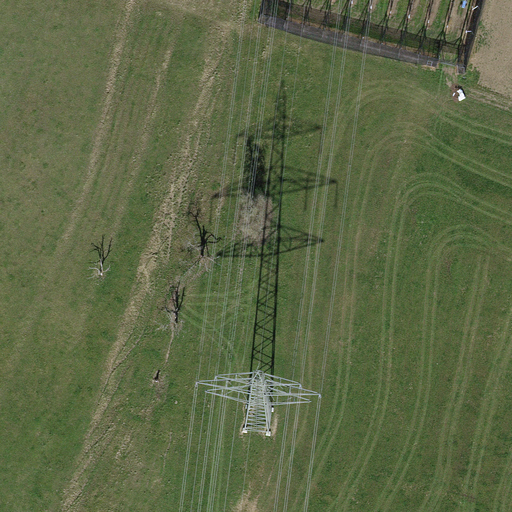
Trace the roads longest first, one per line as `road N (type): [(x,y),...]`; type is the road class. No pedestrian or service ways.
road 1 (motorway): [(112,0),(511,304)]
road 2 (motorway): [(511,95),(387,0)]
